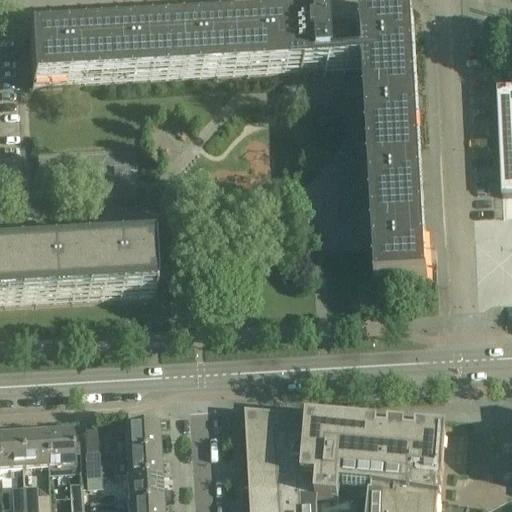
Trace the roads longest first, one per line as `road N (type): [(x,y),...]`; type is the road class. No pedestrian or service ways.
road 1 (residential): [(354,187),(334,213),(0,228)]
road 2 (residential): [(461,367),(451,0)]
road 3 (tertiary): [(199,380),(461,367)]
road 4 (tertiary): [(0,391),(199,380)]
road 5 (residential): [(0,5),(147,0)]
road 6 (residential): [(204,511),(199,380)]
